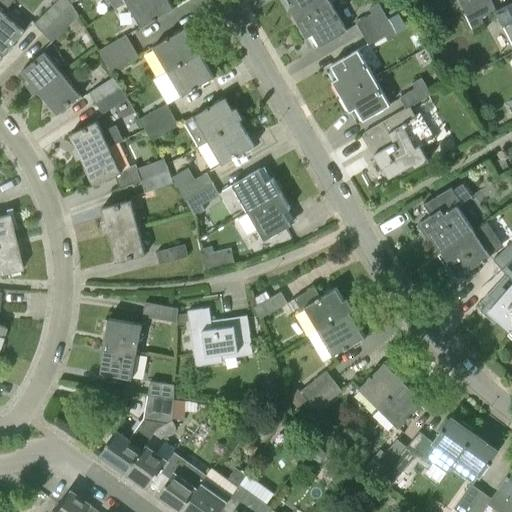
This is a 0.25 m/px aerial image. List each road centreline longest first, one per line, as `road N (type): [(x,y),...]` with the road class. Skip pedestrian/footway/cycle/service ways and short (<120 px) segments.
road 1 (residential): [(229,0),(420,327),(448,362),(511,409)]
road 2 (residential): [(0,122),(35,177),(63,286),(48,366),(23,411),(0,425)]
